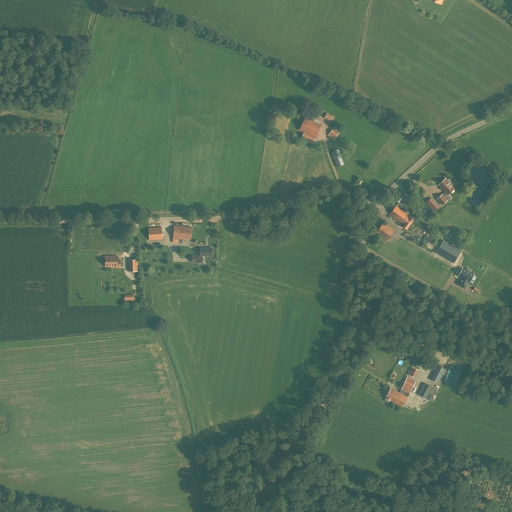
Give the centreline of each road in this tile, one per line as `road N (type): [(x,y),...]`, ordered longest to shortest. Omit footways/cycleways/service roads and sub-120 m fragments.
road 1 (tertiary): [(246,511),(346,362),(363,316),(363,245),(375,205)]
road 2 (unclassified): [(110,219),(259,215),(337,191),(375,205)]
road 3 (tertiary): [(375,205),(444,141),(511,109)]
